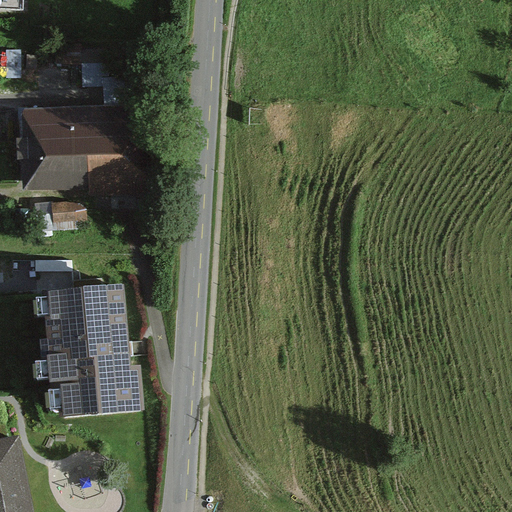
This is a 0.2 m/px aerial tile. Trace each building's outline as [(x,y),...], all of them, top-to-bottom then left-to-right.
[(0,0),(0,10),(22,11),(22,0),(0,0)] [(140,191),(137,111),(88,113),(91,187),(91,193),(140,191)] [(91,187),(88,113),(26,115),(28,189),(91,187)] [(83,203),(52,206),(53,222),(85,219),(83,203)] [(119,291),(50,297),(60,421),(129,415),(119,291)] [(40,511),(25,443),(0,448),(0,511),(40,511)]
